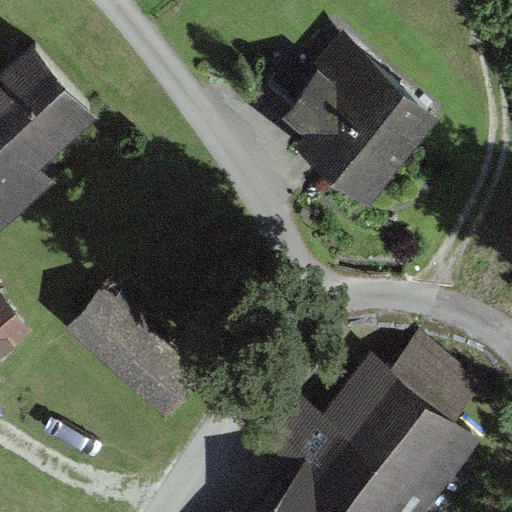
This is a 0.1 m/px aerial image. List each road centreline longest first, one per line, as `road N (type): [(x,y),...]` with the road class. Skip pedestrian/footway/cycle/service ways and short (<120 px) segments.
road 1 (unclassified): [(314,310),(270,211),(223,137),(115,0)]
road 2 (track): [(422,301),(476,216),(501,146),(500,76),(476,0)]
road 3 (unclassified): [(164,511),(275,348),(314,310)]
road 4 (residential): [(314,310),(370,297),(422,301),(459,310),(511,350)]
